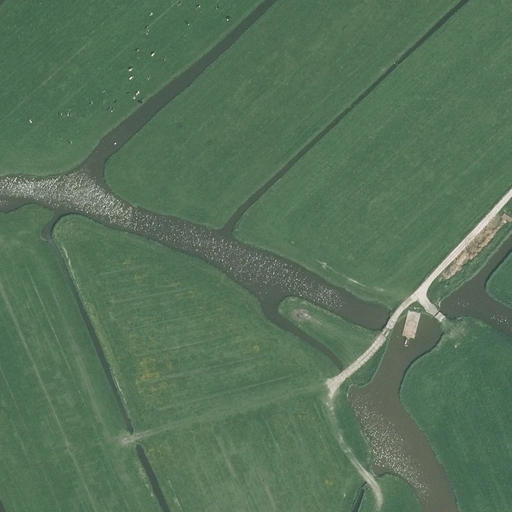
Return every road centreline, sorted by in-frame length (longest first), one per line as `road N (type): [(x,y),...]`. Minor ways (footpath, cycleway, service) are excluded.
road 1 (track): [(122,443),(284,384),(335,382),(332,405),(346,454),(376,488),(375,511)]
road 2 (track): [(511,193),(394,318)]
